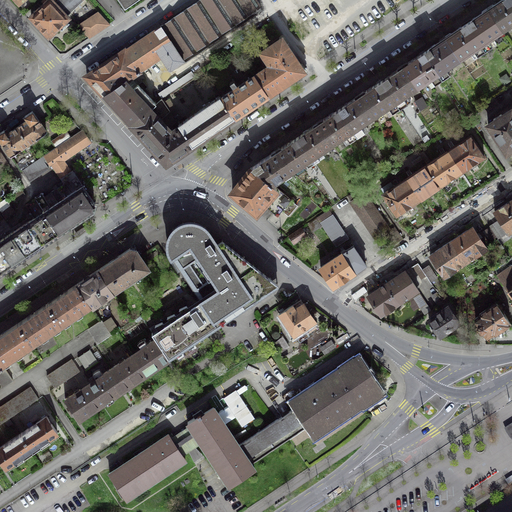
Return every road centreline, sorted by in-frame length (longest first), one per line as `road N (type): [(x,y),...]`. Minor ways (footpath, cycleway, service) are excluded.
road 1 (residential): [(457,0),(220,158),(199,199)]
road 2 (residential): [(332,301),(511,179)]
road 3 (tertiary): [(169,196),(0,304)]
road 4 (tertiary): [(332,301),(199,199)]
road 5 (residential): [(169,196),(60,74)]
road 6 (tertiary): [(347,474),(429,429),(458,394)]
road 7 (residential): [(172,0),(60,74)]
road 8 (tertiary): [(432,385),(347,474)]
